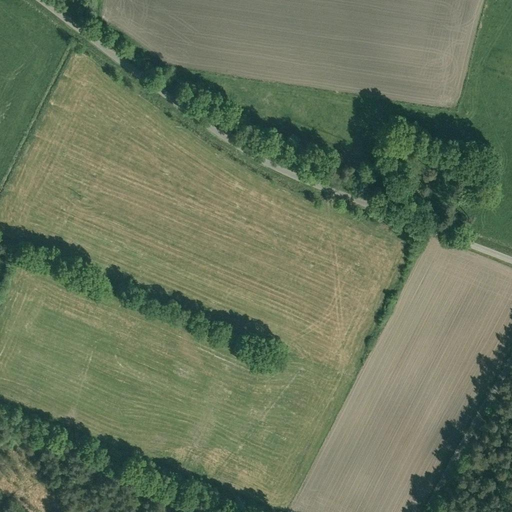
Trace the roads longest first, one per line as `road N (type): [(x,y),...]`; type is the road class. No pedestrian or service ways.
road 1 (unclassified): [(511,261),(268,166),(37,0)]
road 2 (track): [(511,348),(423,511)]
